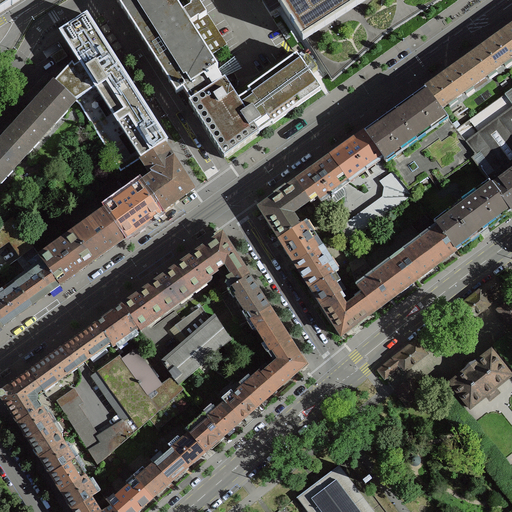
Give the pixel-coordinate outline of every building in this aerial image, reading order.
[(0,0),(0,12),(19,0),(0,0)] [(175,92),(176,93),(183,89),(218,68),(218,67),(211,56),(210,54),(209,55),(204,46),(205,46),(203,44),(202,44),(197,36),(198,35),(197,33),(196,34),(190,25),(191,25),(191,24),(198,19),(199,20),(207,15),(198,2),(190,7),(191,8),(183,12),(182,12),(177,4),(178,3),(176,1),(175,2),(174,0),(117,0),(122,7),(121,7),(122,9),(123,9),(128,17),(128,18),(129,20),(129,19),(135,28),(136,30),(142,39),(141,39),(142,41),(143,40),(149,49),(148,49),(149,51),(150,51),(155,60),(156,62),(156,61),(162,70),(163,72),(169,81),(168,81),(169,83),(170,82),(176,91),(175,92)] [(281,0),(266,0),(268,2),(270,0),(276,9),(280,6),(280,5),(281,5),(280,4),(279,5),(278,2),(281,0)] [(303,41),(306,39),(367,0),(281,0),(278,2),(279,5),(280,4),(281,5),(280,5),(280,6),(290,21),(291,21),(294,27),(301,38),(302,38),(301,39),(303,41)] [(367,0),(306,39),(328,74),(333,80),(385,35),(439,0),(367,0)] [(59,32),(60,32),(63,38),(80,63),(74,66),(72,62),(54,81),(76,101),(79,104),(121,172),(140,159),(165,143),(167,141),(114,58),(86,15),(60,31),(59,32)] [(511,44),(504,33),(465,61),(479,82),(511,58),(511,44)] [(190,101),(189,102),(224,158),(259,133),(259,132),(272,123),(273,125),(322,89),(297,55),(249,89),(248,88),(247,89),(250,92),(238,100),(225,79),(225,78),(224,77),(225,76),(226,74),(226,73),(225,71),(224,70),(222,69),(221,69),(219,70),(218,68),(183,89),(190,101)] [(441,109),(479,82),(465,61),(426,89),(440,110),(441,109)] [(25,114),(46,133),(76,101),(54,81),(25,114)] [(395,110),(444,179),(473,159),(472,158),(476,155),(456,129),(441,109),(440,110),(426,89),(425,88),(395,110)] [(511,210),(511,209),(511,89),(456,129),(476,155),(472,158),(473,159),(489,180),(511,210)] [(432,172),(440,183),(444,179),(395,110),(365,131),(382,156),(394,172),(409,190),(419,182),(420,182),(426,177),(426,178),(427,177),(426,177),(432,172)] [(0,144),(19,162),(46,133),(25,114),(0,140),(0,144)] [(365,131),(347,144),(365,168),(382,156),(365,131)] [(142,186),(161,213),(194,189),(165,143),(140,159),(145,167),(148,165),(155,176),(155,177),(142,186)] [(0,183),(19,162),(0,144),(0,183)] [(347,144),(330,156),(347,180),(365,168),(347,144)] [(330,193),(347,180),(330,156),(313,168),(330,192),(330,193)] [(317,197),(319,200),(330,192),(313,168),(296,181),(309,200),(311,202),(317,197)] [(409,190),(394,172),(382,181),(386,186),(384,197),(341,228),(350,240),(413,195),(409,190)] [(506,214),(511,210),(489,180),(466,198),(458,204),(457,204),(434,221),(437,224),(438,226),(456,250),(462,247),(462,248),(479,235),(479,234),(489,227),(489,228),(506,215),(506,214)] [(279,239),(301,225),(293,212),(309,200),(296,181),(259,207),(279,238),(279,239)] [(108,210),(127,237),(161,213),(142,186),(108,210)] [(75,234),(93,261),(127,237),(108,210),(75,234)] [(12,218),(0,227),(0,247),(9,241),(20,257),(23,255),(33,247),(12,218)] [(290,255),(295,263),(323,245),(314,232),(310,235),(303,223),(301,225),(279,239),(284,246),(283,247),(289,255),(290,255)] [(439,263),(456,250),(438,226),(428,234),(430,236),(423,241),(439,263)] [(227,277),(233,286),(249,276),(249,275),(250,274),(237,255),(237,256),(221,231),(215,235),(216,237),(201,248),(214,266),(223,260),(232,274),(227,277)] [(41,258),(60,285),(93,261),(75,234),(41,258)] [(439,263),(423,241),(423,240),(415,246),(414,245),(398,257),(416,280),(424,275),(424,276),(432,270),(432,269),(439,263)] [(305,279),(310,288),(334,272),(327,260),(331,258),(323,245),(295,263),(300,271),(299,272),(304,280),(305,279)] [(16,283),(32,305),(60,285),(41,258),(33,247),(23,255),(34,270),(16,283)] [(208,277),(217,271),(214,266),(201,248),(175,267),(191,290),(200,283),(199,282),(208,276),(208,277)] [(408,286),(416,280),(398,257),(396,254),(389,259),(391,261),(382,268),(383,270),(376,275),(392,298),(400,292),(401,293),(409,287),(408,286)] [(392,298),(376,275),(366,261),(352,271),(355,283),(363,294),(375,310),(392,298)] [(148,286),(164,309),(191,290),(175,267),(148,286)] [(340,281),(335,272),(334,272),(310,288),(321,304),(338,294),(341,292),(336,283),(340,281)] [(249,276),(233,286),(230,288),(251,319),(270,307),(249,276)] [(496,276),(455,307),(468,323),(492,304),(488,298),(503,286),(496,276)] [(0,322),(2,326),(32,305),(16,283),(14,280),(6,286),(8,289),(4,292),(2,289),(0,290),(0,322)] [(122,305),(138,327),(147,321),(146,320),(155,314),(155,315),(164,309),(148,286),(122,305)] [(345,305),(338,294),(321,304),(341,336),(357,324),(359,325),(368,318),(367,316),(375,310),(363,294),(351,303),(350,302),(345,305)] [(511,322),(511,297),(495,310),(508,326),(510,325),(511,322)] [(122,305),(96,323),(110,342),(113,347),(139,328),(138,327),(122,305)] [(210,320),(201,306),(175,325),(188,339),(162,362),(173,376),(179,384),(232,339),(228,334),(216,315),(210,320)] [(270,307),(251,319),(271,350),(272,349),(289,338),(270,307)] [(96,323),(63,347),(77,366),(110,342),(96,323)] [(289,338),(272,349),(278,359),(262,373),(276,390),(306,364),(289,338)] [(429,354),(417,339),(375,371),(386,385),(389,383),(387,380),(400,370),(403,374),(406,372),(429,354)] [(78,368),(77,366),(63,347),(29,371),(41,388),(43,390),(70,371),(72,372),(78,368)] [(471,413),(511,377),(511,371),(493,350),(492,348),(468,368),(448,386),(452,391),(471,413)] [(147,394),(161,384),(138,352),(134,355),(131,352),(122,359),(147,394)] [(130,416),(111,428),(121,444),(149,419),(159,411),(147,394),(122,359),(119,355),(98,371),(130,416)] [(38,408),(34,401),(35,400),(36,399),(37,398),(37,396),(36,395),(35,393),(41,388),(29,371),(16,381),(3,390),(2,390),(1,390),(0,389),(0,396),(1,397),(17,422),(39,408),(38,408)] [(262,373),(260,371),(242,386),(259,405),(276,390),(262,373)] [(149,419),(158,429),(174,415),(175,415),(174,414),(180,408),(181,410),(192,400),(193,400),(179,384),(173,376),(161,384),(147,394),(159,411),(149,419)] [(395,391),(393,392),(406,407),(423,394),(410,378),(395,391)] [(259,405),(242,386),(225,401),(241,420),(259,405)] [(74,388),(57,400),(97,464),(114,450),(109,443),(102,442),(98,436),(78,405),(82,403),(74,388)] [(207,417),(223,436),(241,420),(225,401),(207,417)] [(45,414),(40,406),(38,408),(39,408),(17,422),(23,431),(22,432),(22,433),(25,438),(26,438),(27,438),(28,438),(28,439),(52,423),(46,413),(45,414)] [(204,413),(186,429),(189,432),(206,451),(223,436),(207,417),(204,413)] [(59,434),(52,423),(28,439),(34,448),(33,449),(33,450),(36,454),(37,455),(38,455),(39,455),(39,456),(62,441),(58,434),(59,434)] [(169,444),(172,447),(188,466),(206,451),(189,432),(181,439),(178,436),(169,444)] [(50,473),(74,458),(68,448),(67,448),(62,441),(39,456),(45,465),(44,466),(44,467),(44,468),(47,472),(48,473),(49,472),(50,472),(50,473)] [(188,466),(172,447),(154,463),(170,481),(188,466)] [(80,468),(81,468),(74,458),(50,473),(56,482),(55,483),(55,484),(55,485),(58,489),(59,490),(61,489),(61,490),(84,476),(80,468)] [(153,497),(170,481),(154,463),(136,478),(153,497)] [(375,511),(340,464),(297,496),(308,511),(375,511)] [(90,482),(89,483),(84,476),(61,490),(67,499),(66,500),(66,501),(66,502),(69,506),(70,507),(71,507),(72,506),(72,508),(91,496),(96,492),(90,482)] [(135,511),(153,497),(136,478),(109,502),(112,505),(117,511),(135,511)] [(117,511),(112,505),(101,511),(91,496),(72,508),(75,511),(117,511)]
